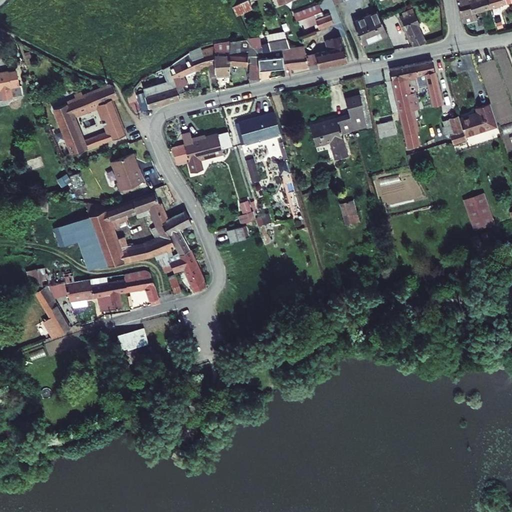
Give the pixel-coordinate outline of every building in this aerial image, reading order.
[(472,13),(490,8),(487,0),(456,0),(461,16),(463,23),(477,19),(476,14),(472,15),(472,13)] [(375,10),(352,21),(362,43),(387,32),(375,10)] [(394,19),(409,50),(419,46),(412,30),(414,28),(409,17),(399,22),(398,17),(394,19)] [(325,19),(311,23),(314,32),(317,31),(319,38),(329,35),(325,19)] [(337,45),(309,50),(307,43),(290,44),(283,45),(286,54),(282,55),(280,53),(270,56),(269,51),(263,52),(264,57),(256,58),(250,59),(252,80),(260,79),(259,73),(284,69),(285,75),(291,73),(290,68),(316,63),(317,66),(351,59),(347,43),(341,31),(333,33),(337,45)] [(146,93),(128,97),(135,113),(179,99),(179,94),(178,89),(175,79),(211,68),(214,84),(220,84),(219,80),(229,78),(227,67),(247,66),(246,53),(225,53),(214,55),(212,45),(156,75),(158,85),(144,88),(146,93)] [(425,62),(384,72),(405,151),(417,148),(410,114),(430,108),(429,107),(438,104),(425,62)] [(0,97),(14,95),(12,79),(9,80),(8,72),(0,73),(0,97)] [(56,117),(68,157),(129,134),(112,102),(117,100),(114,92),(111,91),(83,104),(81,101),(74,104),(76,108),(56,117)] [(346,118),(307,131),(315,151),(329,147),(335,162),(348,159),(339,136),(365,126),(355,99),(341,103),(346,118)] [(443,123),(448,137),(461,132),(464,138),(497,125),(487,103),(472,108),(475,114),(458,120),(457,117),(443,123)] [(269,116),(234,128),(242,150),(278,137),(269,116)] [(375,124),(378,139),(396,135),(393,120),(375,124)] [(182,148),(171,152),(178,169),(188,166),(192,176),(204,172),(199,162),(224,154),(218,136),(192,145),(189,137),(180,140),(182,148)] [(138,163),(135,155),(114,162),(118,174),(117,176),(120,184),(122,185),(120,189),(122,193),(125,195),(143,188),(141,185),(148,183),(143,170),(140,171),(138,165),(139,164),(138,163)] [(248,172),(252,182),(259,180),(255,169),(248,172)] [(71,175),(77,194),(88,191),(80,171),(71,175)] [(472,231),(494,224),(484,192),(462,199),(472,231)] [(195,295),(204,290),(176,238),(188,230),(181,219),(165,230),(160,215),(157,215),(153,200),(102,216),(98,208),(82,207),(105,274),(146,265),(152,263),(156,270),(168,263),(165,256),(171,253),(178,264),(168,269),(173,277),(182,273),(195,295)] [(345,226),(359,222),(353,200),(338,204),(345,226)] [(238,202),(241,223),(253,222),(250,201),(238,202)] [(270,240),(264,225),(271,223),(267,213),(255,218),(264,242),(270,240)] [(218,239),(222,252),(237,247),(234,236),(218,239)] [(86,281),(66,283),(70,304),(101,300),(106,319),(116,317),(115,311),(122,310),(120,296),(143,292),(150,309),(161,307),(149,276),(138,277),(138,280),(93,287),(93,284),(86,285),(86,281)] [(170,287),(176,298),(183,295),(175,279),(170,282),(170,287)] [(38,296),(63,336),(71,331),(53,299),(59,298),(58,288),(50,288),(38,296)] [(120,339),(129,372),(145,368),(141,352),(151,349),(146,333),(120,339)]
